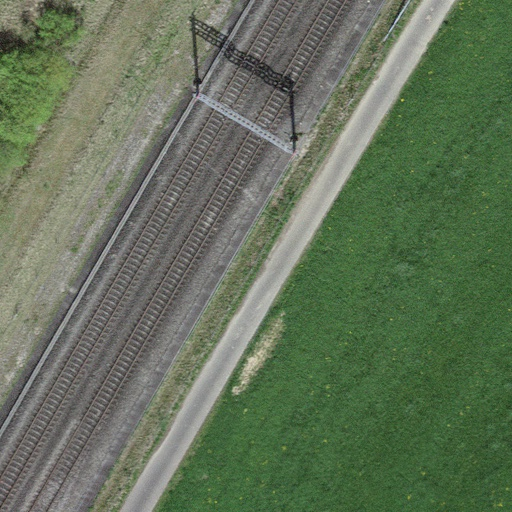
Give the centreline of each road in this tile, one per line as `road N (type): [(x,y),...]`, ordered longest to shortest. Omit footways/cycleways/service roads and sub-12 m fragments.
road 1 (track): [(135,511),(438,0)]
road 2 (track): [(0,264),(149,0)]
